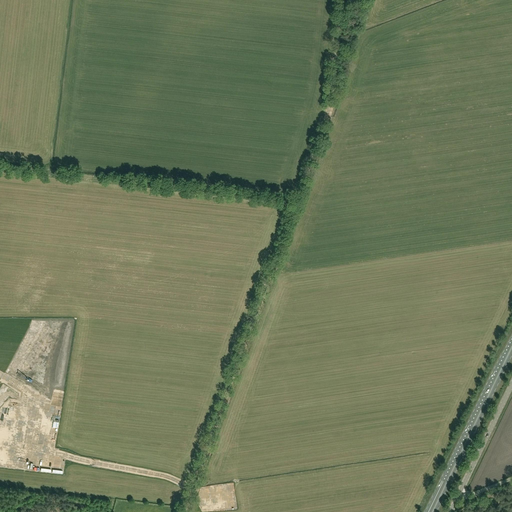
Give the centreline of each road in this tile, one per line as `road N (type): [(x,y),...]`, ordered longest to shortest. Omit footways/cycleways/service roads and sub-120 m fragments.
road 1 (track): [(185,511),(331,104),(342,0)]
road 2 (primary): [(511,346),(431,511)]
road 3 (unclassified): [(450,511),(511,383)]
